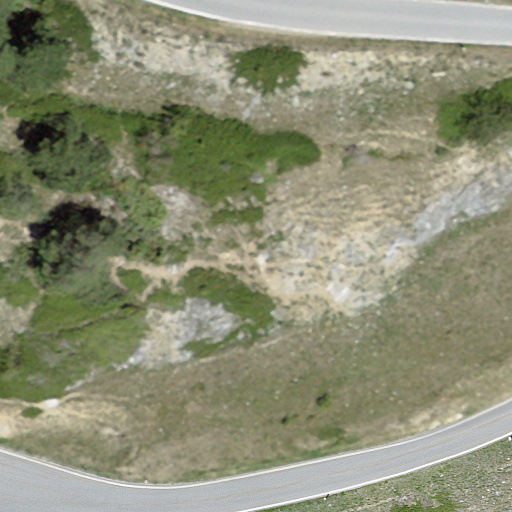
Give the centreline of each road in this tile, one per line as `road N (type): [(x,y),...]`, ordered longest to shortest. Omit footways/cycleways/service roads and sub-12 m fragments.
road 1 (tertiary): [(0,491),(64,505),(167,504),(319,476),(511,414)]
road 2 (unclassified): [(511,24),(212,0)]
